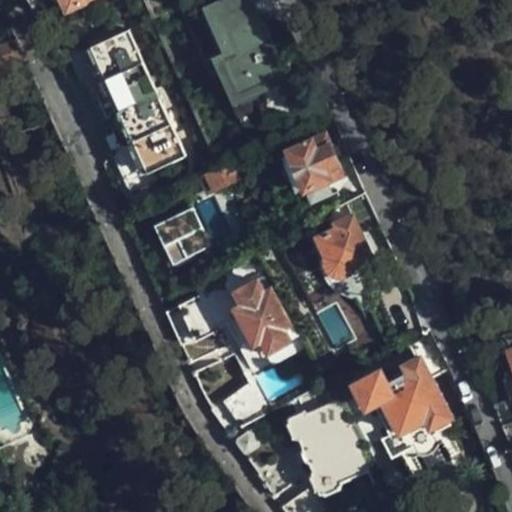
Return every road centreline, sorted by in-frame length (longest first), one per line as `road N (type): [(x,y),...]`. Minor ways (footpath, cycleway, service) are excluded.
road 1 (residential): [(266,511),(208,431),(147,307),(17,0)]
road 2 (residential): [(290,0),(511,489)]
